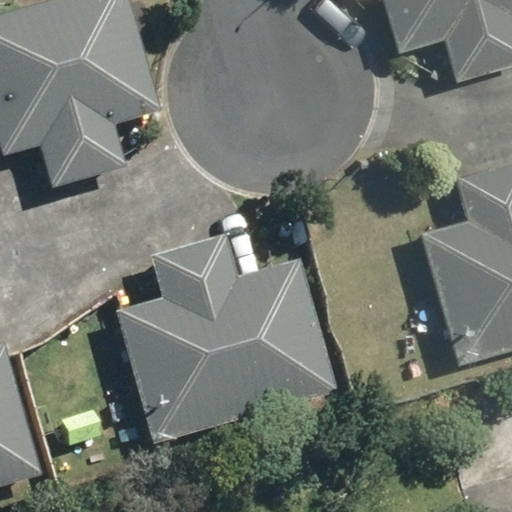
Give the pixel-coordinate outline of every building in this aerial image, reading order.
[(49,194),(126,174),(114,129),(155,119),(124,0),(96,0),(0,24),(0,166),(39,157),(49,194)] [(511,0),(377,0),(391,52),(440,39),(451,80),(511,63),(511,20),(511,17),(511,16),(511,0)] [(462,222),(416,234),(451,365),(511,349),(511,162),(451,178),(462,222)] [(229,282),(218,243),(147,262),(157,300),(106,314),(144,457),(339,405),(301,262),(229,282)] [(0,495),(33,486),(0,369),(0,495)] [(386,511),(450,498),(427,394),(355,410),(377,511),(386,511)] [(511,398),(441,418),(463,498),(511,484),(511,398)]
